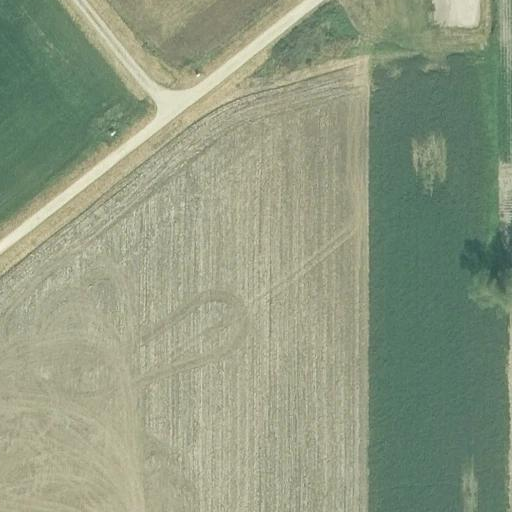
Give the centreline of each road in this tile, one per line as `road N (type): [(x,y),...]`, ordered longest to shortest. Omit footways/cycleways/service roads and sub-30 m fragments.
road 1 (unclassified): [(0,231),(303,0)]
road 2 (unknown): [(81,0),(162,107)]
